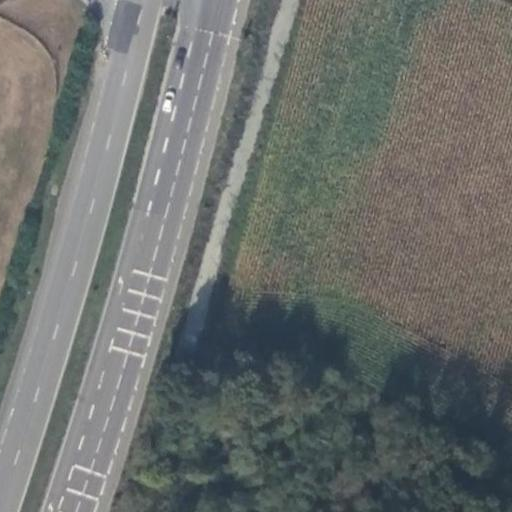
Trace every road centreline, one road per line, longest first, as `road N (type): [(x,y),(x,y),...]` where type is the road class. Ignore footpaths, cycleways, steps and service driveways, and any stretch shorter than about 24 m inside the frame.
road 1 (primary): [(74,511),(219,0)]
road 2 (primary): [(142,0),(0,474)]
